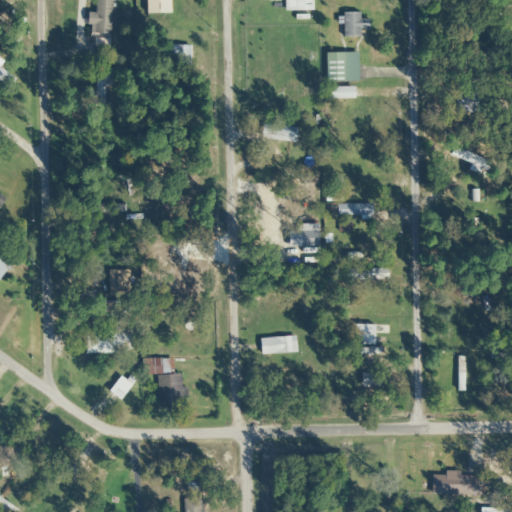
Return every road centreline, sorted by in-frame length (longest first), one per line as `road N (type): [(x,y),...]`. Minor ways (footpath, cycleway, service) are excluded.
road 1 (residential): [(511,393),(160,398),(45,410),(0,369)]
road 2 (residential): [(45,410),(51,248),(31,233),(22,0)]
road 3 (residential): [(239,398),(232,0)]
road 4 (residential): [(378,393),(378,0)]
